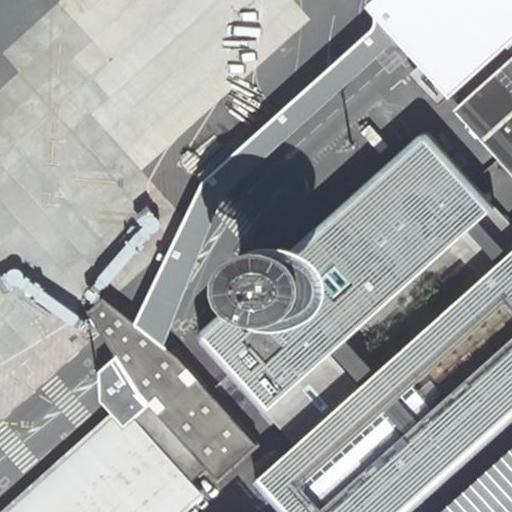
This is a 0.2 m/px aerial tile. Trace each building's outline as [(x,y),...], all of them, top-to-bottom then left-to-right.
[(511,0),(367,0),(381,16),(399,36),(449,94),(511,37),(511,0)] [(209,193),(399,36),(381,16),(190,185),(122,316),(151,334),(209,193)] [(511,58),(457,108),(495,151),(511,169),(511,58)] [(511,243),(491,262),(461,230),(487,209),(458,182),(424,146),(299,249),(312,252),(323,260),(328,266),(331,272),(333,277),(334,282),(334,287),(334,295),(332,303),(329,309),(325,314),(321,318),(315,322),(308,326),(300,328),(292,328),(284,327),(276,324),(269,319),(261,310),(256,299),(255,293),(255,286),(192,338),(289,442),(245,481),(267,504),(274,511),(398,511),(511,412),(511,243)] [(255,293),(256,299),(261,310),(269,319),(276,324),(284,327),(292,328),(300,328),(308,326),(315,322),(321,318),(325,314),(329,309),(332,303),(334,295),(334,287),(334,282),(333,277),(331,272),(328,266),(323,260),(312,252),(299,249),(286,249),(274,254),(264,263),(257,274),(255,286),(255,293)] [(0,511),(185,511),(203,497),(190,482),(203,470),(216,483),(258,444),(173,356),(160,345),(151,334),(130,322),(122,316),(98,297),(83,311),(108,343),(127,374),(134,389),(145,407),(132,420),(120,404),(0,511)] [(511,511),(511,452),(445,511),(511,511)]
